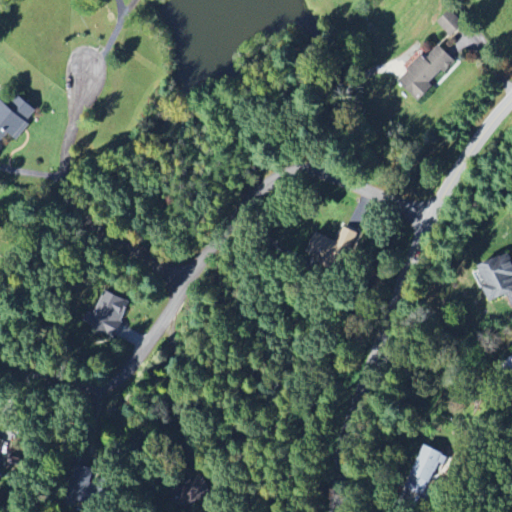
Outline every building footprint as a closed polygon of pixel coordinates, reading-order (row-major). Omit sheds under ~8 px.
[(453,37),(466,24),(453,10),(439,22),(453,37)] [(398,82),(419,102),(434,87),(432,85),(455,60),(440,45),(426,59),(423,56),(398,82)] [(0,145),(8,135),(18,142),(31,125),(28,122),(37,110),(19,96),(11,107),(0,98),(0,145)] [(307,251),(340,269),(358,234),(345,227),(336,243),(317,233),(307,251)] [(491,303),(511,293),(511,261),(509,255),(476,269),(491,303)] [(133,304),(106,290),(87,324),(114,338),(133,304)] [(449,456),(424,444),(403,490),(423,499),(440,462),(445,465),(449,456)] [(184,507),(211,497),(204,476),(177,487),(184,507)]
